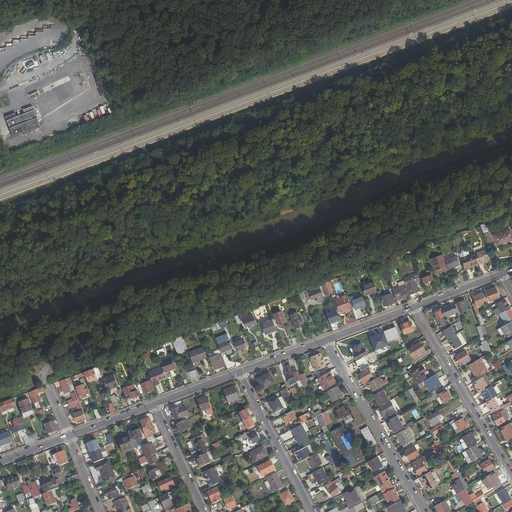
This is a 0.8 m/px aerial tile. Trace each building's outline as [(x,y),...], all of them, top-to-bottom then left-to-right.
[(36,57),(22,62),(25,71),(39,66),(36,57)] [(16,116),(14,112),(5,116),(13,137),(22,134),(22,135),(32,131),(32,130),(40,127),(32,106),(22,109),(24,113),(16,116)] [(94,110),(97,117),(107,114),(105,107),(94,110)] [(489,230),(487,223),(481,225),(483,232),(489,230)] [(493,236),(497,246),(511,239),(511,236),(509,230),(493,236)] [(425,249),(424,246),(409,252),(410,255),(417,252),(425,249)] [(478,264),(493,259),(489,248),(474,253),(478,263),(478,264)] [(478,263),(474,253),(469,255),(467,251),(459,254),(464,269),(470,267),(470,266),(478,263)] [(417,252),(410,255),(413,261),(416,260),(415,257),(419,256),(417,252)] [(445,260),(443,254),(429,259),(434,274),(445,270),(445,269),(448,268),(445,260)] [(456,256),(445,260),(448,268),(448,269),(448,270),(459,265),(456,256)] [(426,272),(427,275),(422,277),(425,284),(433,280),(431,275),(433,275),(432,272),(430,273),(429,271),(426,272)] [(411,276),(404,278),(404,279),(404,280),(406,284),(406,286),(413,283),(411,276)] [(377,291),(373,283),(362,287),(366,296),(377,291)] [(412,301),(406,286),(406,284),(399,287),(392,289),(394,294),(400,291),(401,293),(404,300),(406,299),(408,303),(412,301)] [(310,293),(306,295),(309,300),(317,297),(319,302),(324,300),(319,288),(309,292),(310,293)] [(490,300),(500,297),(496,288),(487,291),(490,300)] [(487,302),(483,293),(474,297),(478,306),(487,302)] [(384,306),(394,303),(391,294),(381,298),(384,306)] [(351,310),(346,296),(335,301),(340,314),(351,310)] [(366,306),(363,296),(351,301),(355,310),(366,306)] [(498,305),(503,313),(505,312),(508,310),(511,308),(506,300),(498,305)] [(458,303),(462,313),(469,310),(466,301),(458,303)] [(455,315),(459,313),(456,304),(452,306),(452,305),(441,309),(445,318),(451,316),(450,315),(455,314),(455,315)] [(448,326),(445,318),(441,309),(441,307),(434,310),(442,330),(448,326)] [(324,313),(329,325),(339,321),(334,310),(324,313)] [(282,311),(274,314),(278,325),(286,322),(282,311)] [(248,315),(247,312),(240,314),(244,324),(247,323),(249,328),(256,325),(252,313),(248,315)] [(299,319),(298,317),(296,313),(292,315),(294,321),(293,322),(295,328),(305,325),(302,318),(301,319),(299,319)] [(276,330),(272,320),(262,324),(266,334),(276,330)] [(463,324),(462,321),(458,323),(456,324),(456,325),(452,328),(453,330),(463,324)] [(405,334),(414,331),(411,322),(402,325),(405,334)] [(507,325),(503,327),(508,337),(511,334),(511,323),(511,322),(509,324),(507,325)] [(396,328),(385,333),(388,342),(400,338),(396,328)] [(455,346),(456,346),(458,344),(461,343),(455,332),(449,336),(455,346)] [(184,340),(182,335),(172,339),(177,354),(183,352),(182,347),(185,346),(183,340),(184,340)] [(243,339),(233,343),(236,351),(246,347),(243,339)] [(229,341),(218,345),(221,353),(232,349),(229,341)] [(268,349),(265,343),(259,345),(261,351),(268,349)] [(357,360),(363,356),(367,354),(368,354),(362,343),(351,349),(357,360)] [(410,349),(415,358),(426,351),(421,343),(410,349)] [(206,357),(203,348),(189,353),(193,363),(202,359),(206,357)] [(457,357),(462,365),(467,362),(468,363),(472,361),(466,351),(457,357)] [(311,357),(315,369),(325,366),(321,353),(311,357)] [(223,366),(220,357),(216,358),(217,361),(212,363),(214,370),(223,366)] [(481,359),(470,366),(476,376),(487,370),(481,359)] [(173,360),(161,364),(162,367),(165,375),(177,370),(173,360)] [(299,386),(296,381),(293,372),(290,366),(286,367),(288,374),(287,375),(290,384),(295,382),(296,387),(299,386)] [(99,371),(98,367),(84,372),(85,375),(87,382),(98,378),(99,379),(102,378),(99,371)] [(162,367),(148,372),(153,385),(159,383),(158,380),(166,377),(165,375),(162,367)] [(411,374),(418,385),(424,381),(428,379),(425,373),(426,372),(423,367),(411,374)] [(364,383),(370,380),(370,381),(375,378),(370,369),(360,375),(364,383)] [(309,384),(305,373),(300,375),(298,370),(293,372),(296,381),(302,379),(308,394),(312,392),(309,384)] [(335,383),(329,372),(319,378),(325,389),(335,383)] [(121,384),(116,373),(112,374),(117,386),(121,384)] [(270,373),(260,378),(261,380),(259,382),(264,389),(275,383),(270,373)] [(112,374),(102,378),(106,390),(117,386),(112,374)] [(441,385),(435,375),(428,379),(424,381),(430,392),(441,385)] [(379,389),(389,383),(387,380),(386,380),(383,381),(381,376),(367,384),(369,388),(371,387),(374,392),(379,389)] [(483,378),(474,383),(481,393),(483,392),(492,386),(486,376),(483,378)] [(70,379),(70,377),(54,383),(56,387),(62,385),(65,393),(71,390),(68,382),(71,381),(70,379)] [(140,384),(137,385),(141,395),(153,390),(150,381),(140,384)] [(85,389),(83,384),(75,387),(79,396),(89,393),(87,388),(85,389)] [(133,384),(122,388),(124,393),(128,391),(129,393),(128,394),(130,399),(139,395),(137,388),(135,388),(133,384)] [(497,397),(498,396),(493,386),(492,386),(483,392),(485,395),(487,399),(489,402),(495,398),(497,397)] [(44,391),(42,387),(28,392),(29,395),(32,401),(34,400),(32,396),(44,391)] [(234,387),(224,391),(228,403),(239,399),(234,387)] [(343,397),(337,387),(328,392),(334,403),(343,397)] [(445,388),(429,398),(431,402),(437,398),(441,405),(444,403),(444,404),(452,400),(447,391),(446,391),(445,388)] [(284,398),(290,396),(287,389),(284,390),(281,392),(284,398)] [(409,390),(416,403),(419,401),(412,389),(409,390)] [(374,397),(380,407),(389,402),(383,391),(381,393),(374,397)] [(115,394),(109,396),(111,402),(112,405),(118,403),(115,394)] [(205,411),(211,408),(207,397),(198,400),(202,412),(205,411)] [(278,397),(269,401),(272,408),(274,407),(276,412),(284,408),(278,397)] [(496,401),(495,398),(489,402),(487,403),(489,406),(493,413),(501,408),(496,401)] [(28,399),(18,403),(23,416),(29,414),(33,411),(28,399)] [(82,410),(78,399),(68,403),(70,408),(75,406),(78,412),(82,410)] [(500,399),(498,400),(496,401),(501,408),(505,406),(500,399)] [(4,402),(3,402),(0,402),(0,409),(1,412),(6,410),(5,408),(9,406),(10,408),(13,407),(15,411),(18,410),(16,406),(14,401),(12,402),(11,400),(4,402)] [(112,405),(111,402),(107,404),(111,413),(115,412),(112,405)] [(385,416),(388,421),(397,416),(398,415),(397,413),(391,402),(380,408),(385,416)] [(493,413),(491,414),(498,426),(506,422),(500,412),(509,406),(508,404),(505,406),(501,408),(493,413)] [(176,420),(189,415),(185,407),(178,409),(177,408),(172,410),(176,420)] [(353,420),(349,412),(347,413),(344,407),(337,412),(339,416),(338,417),(340,421),(344,419),(347,423),(353,420)] [(101,417),(97,408),(93,409),(96,419),(101,417)] [(85,418),(82,410),(78,412),(73,414),(76,421),(85,418)] [(240,414),(244,422),(250,418),(247,410),(240,414)] [(286,423),(296,418),(293,411),(283,417),(286,423)] [(317,417),(325,432),(329,430),(327,426),(332,423),(325,412),(321,415),(317,417)] [(428,418),(433,426),(441,422),(438,417),(441,415),(439,412),(428,418)] [(304,415),(300,417),(300,418),(294,421),(296,427),(307,421),(304,415)] [(397,416),(388,421),(394,433),(404,427),(397,416)] [(463,419),(461,416),(454,421),(461,432),(469,428),(463,418),(463,419)] [(25,428),(20,417),(12,420),(14,423),(9,424),(12,433),(25,428)] [(321,435),(325,433),(325,432),(317,417),(313,419),(311,420),(314,424),(315,423),(319,430),(318,430),(321,435)] [(143,430),(152,426),(149,418),(140,422),(143,430)] [(250,418),(244,422),(248,430),(254,426),(250,418)] [(57,423),(56,420),(44,425),(47,433),(57,430),(55,424),(57,423)] [(187,421),(176,425),(180,434),(191,429),(187,421)] [(431,434),(433,433),(437,430),(444,427),(442,424),(430,431),(431,434)] [(511,426),(511,425),(501,431),(507,442),(511,439),(511,426)] [(143,430),(146,437),(155,433),(152,426),(143,430)] [(365,458),(350,431),(347,433),(345,429),(343,426),(331,432),(351,466),(365,458)] [(368,426),(360,429),(368,447),(375,444),(368,426)] [(10,436),(9,432),(7,433),(6,429),(0,430),(0,432),(1,435),(2,438),(10,436)] [(296,441),(307,435),(305,431),(303,433),(301,429),(293,434),(296,441)] [(403,450),(416,443),(408,429),(395,436),(403,450)] [(260,441),(254,430),(245,434),(248,439),(250,437),(251,439),(250,440),(250,441),(250,442),(251,443),(251,444),(252,444),(253,445),(260,441)] [(128,432),(130,438),(132,442),(136,440),(137,444),(143,441),(142,439),(143,438),(141,431),(134,433),(133,431),(128,432)] [(332,446),(325,433),(321,435),(325,443),(327,443),(329,447),(332,446)] [(477,442),(472,433),(461,439),(466,448),(477,442)] [(28,437),(30,443),(37,441),(34,434),(28,436),(28,437)] [(206,453),(208,453),(202,439),(200,441),(198,436),(194,438),(200,453),(198,454),(199,457),(206,453)] [(122,450),(133,446),(132,442),(130,438),(119,442),(122,450)] [(151,445),(150,445),(143,449),(146,456),(147,456),(148,458),(155,455),(151,445)] [(94,463),(107,459),(104,452),(108,451),(106,446),(90,452),(94,463)] [(338,456),(332,446),(329,447),(325,449),(327,452),(328,452),(330,455),(326,457),(328,461),(329,460),(329,461),(338,456)] [(410,461),(420,455),(415,446),(405,452),(410,461)] [(480,452),(476,446),(466,451),(473,462),(482,457),(479,453),(480,452)] [(251,453),(256,462),(268,456),(263,447),(251,453)] [(307,447),(297,452),(296,453),(298,457),(296,457),(299,463),(307,458),(312,456),(307,447)] [(434,455),(432,452),(420,459),(422,461),(434,455)] [(199,457),(196,458),(200,467),(211,462),(206,453),(199,457)] [(323,465),(317,453),(312,456),(307,458),(313,470),(323,465)] [(59,466),(68,463),(64,454),(53,458),(55,462),(57,461),(59,466)] [(159,462),(155,455),(148,458),(151,463),(154,462),(155,463),(159,462)] [(145,456),(139,459),(142,465),(148,462),(145,456)] [(340,460),(338,456),(329,461),(332,465),(338,461),(340,460)] [(383,467),(377,457),(369,462),(375,472),(383,467)] [(489,472),(495,468),(490,460),(484,464),(489,472)] [(106,481),(115,478),(108,461),(95,466),(98,472),(100,471),(101,470),(105,481),(106,481)] [(263,477),(275,470),(271,461),(258,468),(263,477)] [(427,471),(422,461),(414,466),(419,475),(427,471)] [(158,472),(155,464),(143,470),(144,473),(148,471),(153,481),(160,478),(160,476),(163,475),(161,471),(158,472)] [(58,479),(56,480),(58,485),(66,482),(59,469),(54,471),(56,475),(58,474),(58,476),(57,477),(58,479)] [(329,480),(323,469),(314,473),(319,483),(320,484),(329,480)] [(385,472),(376,477),(378,479),(379,479),(385,490),(390,488),(393,486),(385,472)] [(438,486),(431,472),(422,477),(423,480),(422,481),(424,485),(426,484),(428,488),(430,491),(438,486)] [(201,477),(207,489),(216,485),(211,474),(209,474),(208,473),(201,477)] [(266,478),(274,492),(284,487),(277,473),(266,478)] [(319,483),(314,473),(307,477),(311,483),(316,480),(318,483),(319,483)] [(468,487),(460,473),(458,475),(460,479),(466,489),(468,487)] [(490,475),(483,479),(489,490),(501,483),(498,478),(497,479),(493,473),(490,475)] [(77,476),(67,480),(68,482),(63,484),(63,486),(79,479),(77,476)] [(125,480),(129,490),(140,486),(136,476),(125,480)] [(51,491),(59,488),(58,485),(56,480),(54,477),(45,481),(46,483),(42,484),(46,493),(51,491)] [(8,490),(20,486),(17,478),(5,482),(8,490)] [(159,484),(162,491),(175,485),(171,478),(159,484)] [(466,489),(460,479),(456,481),(457,483),(453,486),(457,494),(459,493),(466,489)] [(32,484),(35,491),(32,492),(34,497),(41,495),(36,482),(32,484)] [(336,484),(328,491),(331,495),(333,494),(334,496),(341,491),(336,484)] [(149,485),(148,485),(142,488),(145,494),(152,491),(149,485)] [(383,492),(382,492),(383,495),(387,494),(394,489),(396,488),(395,485),(393,486),(390,488),(385,490),(383,492)] [(22,487),(27,501),(29,500),(31,499),(26,486),(22,487)] [(109,500),(119,496),(116,488),(106,493),(107,495),(105,496),(106,498),(108,497),(109,500)] [(208,492),(214,504),(223,500),(217,488),(208,492)] [(358,506),(363,503),(361,500),(360,500),(354,489),(352,490),(344,494),(345,497),(348,496),(350,501),(354,499),(358,506)] [(399,498),(394,489),(387,494),(392,503),(399,498)] [(470,496),(466,489),(459,493),(467,507),(474,503),(470,496)] [(51,491),(46,493),(43,494),(48,506),(57,503),(56,499),(55,500),(51,491)] [(288,491),(279,496),(285,506),(294,501),(288,491)] [(361,500),(363,503),(367,501),(368,500),(363,491),(358,494),(361,500)] [(470,496),(474,503),(485,496),(483,492),(474,498),(472,494),(470,496)] [(24,493),(17,495),(20,503),(27,500),(24,493)] [(169,506),(172,504),(167,495),(164,496),(165,498),(160,500),(162,503),(167,501),(169,506)] [(223,507),(225,511),(236,507),(232,497),(224,500),(227,505),(223,507)] [(130,511),(125,498),(113,503),(115,507),(117,507),(118,511),(130,511)] [(72,504),(74,508),(70,510),(70,511),(73,511),(79,510),(75,500),(69,503),(70,505),(72,504)] [(151,511),(155,511),(157,511),(152,501),(148,503),(151,511)] [(405,511),(406,511),(400,501),(389,507),(391,511),(405,511)] [(451,511),(445,501),(435,506),(438,511),(451,511)] [(477,507),(480,511),(488,511),(487,510),(485,507),(486,507),(483,502),(480,504),(479,506),(477,507)]
